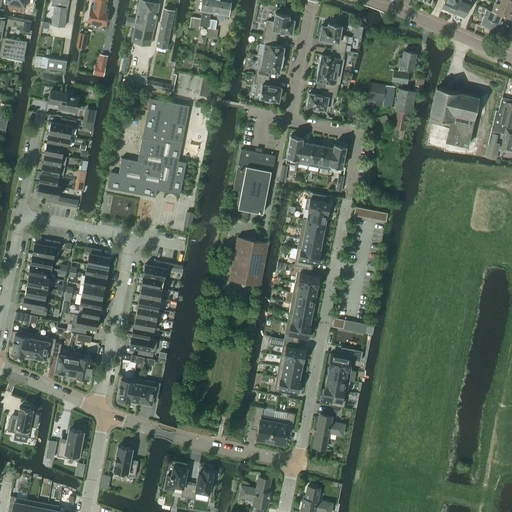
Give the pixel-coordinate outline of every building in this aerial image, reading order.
[(25,6),(26,0),(5,0),(5,2),(5,3),(4,9),(3,13),(9,14),(11,4),(25,6)] [(68,5),(68,0),(51,0),(51,5),(54,6),(52,25),(64,27),(68,5)] [(94,0),(94,6),(91,5),(90,9),(89,9),(87,22),(106,25),(108,12),(105,12),(107,0),(94,0)] [(156,21),(160,3),(144,0),(139,0),(136,18),(128,17),(126,24),(135,26),(132,41),(151,44),(155,21),(156,21)] [(211,13),(213,0),(201,0),(200,11),(202,11),(201,18),(191,17),(189,27),(199,28),(199,25),(200,25),(207,26),(209,27),(210,19),(211,12),(211,13)] [(213,0),(211,13),(217,14),(217,18),(223,19),(223,18),(224,14),(228,15),(230,0),(213,0)] [(455,13),(460,0),(445,0),(443,7),(455,13)] [(460,0),(455,13),(464,16),(470,0),(460,0)] [(511,0),(495,0),(491,10),(507,17),(507,16),(509,17),(511,10),(511,0)] [(167,48),(175,10),(164,8),(157,46),(167,48)] [(486,8),(480,23),(482,24),(481,25),(487,28),(488,26),(498,31),(502,21),(505,22),(507,17),(491,10),(486,8)] [(264,27),(262,36),(276,39),(278,31),(291,33),(294,20),(289,18),(289,15),(275,13),(274,22),(267,20),(265,28),(264,27)] [(0,38),(2,39),(2,37),(6,38),(8,25),(13,26),(14,24),(15,18),(15,17),(3,15),(0,14),(0,38)] [(29,32),(31,20),(24,19),(23,26),(22,31),(29,32)] [(215,29),(217,20),(210,19),(209,27),(207,26),(206,38),(216,39),(218,29),(215,29)] [(42,21),(41,27),(49,29),(50,22),(42,21)] [(331,49),(345,52),(346,43),(345,43),(347,36),(340,35),(342,26),(328,23),(327,26),(322,25),(319,39),(332,41),(331,49)] [(85,49),(87,34),(79,33),(76,47),(85,49)] [(263,56),(282,60),(283,55),(282,55),(284,47),(275,45),(276,39),(262,36),(261,43),(265,44),(263,56)] [(2,39),(0,38),(0,55),(6,57),(10,39),(6,38),(2,37),(2,39)] [(23,60),(26,45),(26,42),(10,39),(6,57),(23,60)] [(317,67),(341,72),(345,52),(331,49),(330,56),(321,54),(319,62),(318,62),(317,67)] [(413,70),(416,53),(404,50),(402,58),(400,57),(398,66),(399,67),(398,71),(393,70),(392,81),(407,83),(409,72),(407,72),(408,69),(413,70)] [(281,65),(282,60),(263,56),(259,55),(255,75),(269,78),(270,71),(279,73),(280,65),(281,65)] [(35,56),(34,66),(47,68),(65,71),(67,61),(35,56)] [(102,76),(103,76),(104,75),(105,68),(97,66),(96,66),(94,67),(93,74),(102,76)] [(337,91),(341,72),(317,67),(317,72),(316,80),(325,82),(324,89),(337,91)] [(278,101),(281,87),(267,85),(269,78),(255,75),(253,83),(256,83),(255,91),(260,92),(259,98),(265,99),(265,101),(271,102),(272,100),(278,101)] [(422,91),(424,79),(416,77),(413,90),(422,91)] [(146,87),(160,90),(173,92),(174,84),(162,82),(147,79),(146,87)] [(215,98),(218,82),(203,79),(199,95),(215,98)] [(391,107),(394,87),(370,82),(365,105),(381,108),(382,105),(391,107)] [(432,122),(427,145),(444,148),(443,151),(465,154),(467,146),(473,118),(479,97),(436,87),(429,115),(431,116),(429,122),(432,122)] [(411,113),(415,91),(399,88),(395,110),(397,111),(394,128),(405,130),(408,112),(411,113)] [(336,99),(337,91),(324,89),(322,95),(309,93),(306,106),(312,108),(312,110),(318,111),(319,109),(325,110),(326,105),(331,106),(333,98),(336,99)] [(76,111),(79,98),(67,95),(67,93),(51,90),(48,102),(61,104),(61,108),(76,111)] [(496,111),(491,129),(495,130),(505,132),(505,128),(507,129),(508,125),(511,126),(511,99),(502,97),(498,112),(496,111)] [(111,171),(108,187),(156,196),(158,186),(165,187),(164,191),(180,194),(186,161),(179,160),(190,105),(150,98),(138,160),(122,157),(119,173),(111,171)] [(87,108),(84,121),(93,122),(95,110),(87,108)] [(0,118),(0,129),(2,130),(4,130),(6,130),(8,119),(5,118),(0,117),(0,118)] [(51,122),(49,133),(69,137),(71,126),(75,127),(76,121),(61,118),(60,123),(51,122)] [(501,146),(500,150),(511,153),(511,126),(508,125),(507,129),(505,128),(505,132),(501,146)] [(403,140),(404,131),(395,129),(394,139),(403,140)] [(491,133),(485,157),(495,159),(496,159),(498,150),(500,150),(501,146),(499,145),(499,144),(496,143),(498,134),(495,134),(495,130),(491,129),(491,133)] [(49,133),(47,143),(63,146),(67,147),(69,137),(49,133)] [(301,142),(302,142),(303,138),(290,135),(285,163),(297,165),(298,163),(297,163),(301,142)] [(312,144),(302,142),(301,142),(297,163),(298,163),(308,165),(312,144)] [(47,143),(45,153),(61,156),(63,146),(47,143)] [(319,167),(323,146),(312,144),(308,165),(319,167)] [(330,165),(331,166),(342,168),(346,146),(334,144),(333,148),(330,165)] [(333,148),(323,146),(319,167),(330,169),(331,166),(330,165),(333,148)] [(272,171),(275,155),(241,149),(235,177),(233,189),(239,190),(234,215),(248,218),(249,210),(263,212),(268,183),(271,171),(272,171)] [(66,157),(61,156),(45,153),(43,163),(64,167),(66,157)] [(43,163),(41,173),(58,176),(57,176),(62,177),(64,167),(43,163)] [(56,186),(57,176),(58,176),(41,173),(39,183),(56,186)] [(60,203),(61,198),(58,197),(60,186),(56,186),(39,183),(37,194),(46,195),(50,196),(49,201),(60,203)] [(307,197),(305,209),(309,210),(309,209),(327,213),(329,202),(324,201),(325,195),(312,193),(311,198),(307,197)] [(307,219),(325,223),(327,213),(309,209),(309,210),(307,219)] [(190,226),(192,212),(187,211),(184,225),(190,226)] [(303,218),(301,228),(323,233),(325,223),(307,219),(303,218)] [(301,228),(299,238),(321,243),(323,233),(301,228)] [(259,285),(268,242),(237,237),(229,279),(259,285)] [(299,238),(297,248),(319,253),(321,243),(299,238)] [(34,243),(32,254),(53,258),(55,247),(58,248),(60,242),(48,240),(47,245),(44,244),(34,243)] [(97,255),(98,250),(86,247),(85,253),(89,254),(87,264),(108,268),(110,257),(101,255),(97,255)] [(297,248),(294,265),(298,266),(311,268),(312,263),(319,264),(320,258),(318,257),(319,253),(297,248)] [(51,268),(53,258),(32,254),(30,264),(47,267),(51,268)] [(47,267),(30,264),(28,274),(45,277),(49,278),(51,268),(47,267)] [(87,264),(85,274),(106,278),(108,268),(87,264)] [(145,264),(143,275),(164,279),(166,268),(164,268),(161,268),(158,267),(158,266),(145,264)] [(298,266),(295,282),(317,287),(317,282),(319,282),(321,276),(310,274),(311,268),(298,266)] [(45,277),(28,274),(27,284),(47,288),(49,278),(45,277)] [(85,274),(83,284),(104,288),(106,278),(85,274)] [(143,275),(141,285),(162,289),(164,279),(143,275)] [(295,282),(293,292),(315,297),(317,287),(295,282)] [(47,288),(27,284),(25,294),(45,298),(47,288)] [(102,298),(104,288),(83,284),(81,294),(102,298)] [(141,285),(139,295),(160,299),(162,289),(141,285)] [(293,292),(291,302),(313,307),(315,297),(293,292)] [(45,298),(25,294),(23,305),(32,307),(31,312),(46,315),(47,309),(43,308),(45,298)] [(83,305),(100,308),(102,298),(81,294),(79,305),(83,305)] [(139,295),(137,305),(158,309),(160,299),(139,295)] [(291,302),(289,312),(292,313),(311,317),(313,307),(291,302)] [(83,305),(81,315),(98,318),(100,308),(83,305)] [(137,305),(135,315),(156,319),(158,309),(137,305)] [(30,321),(31,315),(15,312),(14,318),(30,322),(30,321)] [(289,312),(287,322),(309,327),(311,317),(292,313),(289,312)] [(96,329),(98,318),(81,315),(77,314),(75,324),(72,324),(71,329),(75,330),(85,332),(86,327),(96,329)] [(135,315),(133,325),(150,328),(150,329),(154,329),(156,319),(135,315)] [(287,322),(285,333),(292,335),(291,340),(297,341),(298,336),(309,338),(310,331),(308,331),(309,327),(287,322)] [(133,325),(131,335),(148,338),(150,329),(150,328),(133,325)] [(23,357),(28,333),(12,330),(10,337),(10,342),(13,342),(11,351),(12,351),(12,353),(17,354),(16,356),(23,357)] [(29,356),(34,357),(38,335),(28,333),(23,357),(29,358),(29,356)] [(55,342),(56,338),(38,335),(34,357),(38,358),(38,360),(45,361),(46,355),(52,356),(55,342)] [(131,335),(129,346),(139,348),(138,353),(152,356),(153,351),(155,351),(157,339),(148,338),(131,335)] [(284,338),(280,356),(302,360),(303,355),(305,356),(307,349),(296,347),(297,341),(291,340),(284,338)] [(66,374),(70,352),(60,350),(61,344),(55,342),(52,356),(57,357),(54,374),(61,375),(62,373),(66,374)] [(329,353),(328,360),(330,360),(329,365),(351,370),(353,360),(361,361),(362,351),(341,347),(340,355),(329,353)] [(80,358),(81,358),(81,354),(70,352),(66,374),(71,375),(70,377),(76,378),(80,358)] [(280,356),(278,366),(300,370),(302,360),(280,356)] [(92,360),(81,358),(80,358),(76,378),(83,379),(83,377),(88,378),(89,376),(90,376),(91,366),(92,360)] [(329,365),(327,376),(349,380),(351,370),(329,365)] [(278,366),(276,377),(298,381),(300,370),(278,366)] [(122,400),(129,402),(133,378),(118,375),(116,381),(117,381),(116,386),(119,387),(117,395),(118,395),(117,397),(122,398),(122,400)] [(327,376),(325,386),(347,391),(349,380),(327,376)] [(276,377),(274,388),(282,390),(281,395),(287,396),(288,391),(298,393),(299,386),(297,386),(298,381),(276,377)] [(140,402),(144,380),(133,378),(129,402),(135,403),(135,401),(140,402)] [(157,400),(160,383),(144,380),(140,402),(144,403),(144,404),(151,406),(152,399),(157,400)] [(322,391),(321,398),(331,400),(330,405),(344,408),(347,391),(325,386),(324,392),(322,391)] [(10,417),(7,431),(15,433),(14,439),(26,441),(27,435),(28,435),(29,426),(36,427),(39,415),(32,413),(33,409),(30,408),(31,406),(22,404),(22,407),(19,406),(18,415),(17,418),(10,417)] [(269,441),(273,419),(261,417),(263,407),(255,406),(252,423),(258,424),(257,430),(258,431),(257,439),(259,439),(258,441),(267,443),(268,441),(269,441)] [(292,429),(295,414),(286,412),(285,421),(273,419),(269,441),(281,443),(283,435),(284,436),(285,428),(292,429)] [(342,435),(344,424),(330,421),(331,416),(320,413),(314,447),(325,449),(328,432),(342,435)] [(59,441),(57,456),(78,460),(80,448),(82,448),(84,440),(82,439),(83,432),(69,429),(67,439),(67,442),(59,441)] [(49,439),(47,453),(54,454),(57,441),(49,439)] [(118,446),(113,472),(135,476),(137,463),(129,462),(130,459),(132,449),(118,446)] [(186,502),(190,484),(184,482),(186,468),(173,465),(171,475),(170,475),(167,475),(164,488),(173,490),(174,486),(182,487),(180,496),(185,497),(184,501),(186,502)] [(210,484),(213,471),(204,470),(203,472),(199,471),(196,485),(190,484),(186,502),(189,502),(190,498),(194,499),(196,491),(213,494),(215,485),(210,484)] [(103,474),(101,487),(108,488),(110,475),(103,474)] [(268,491),(270,478),(259,476),(256,488),(246,486),(244,496),(254,498),(253,504),(258,505),(258,507),(256,507),(255,511),(263,511),(264,508),(262,508),(262,505),(267,506),(270,492),(268,491)] [(317,500),(319,488),(308,486),(305,498),(303,498),(300,511),(314,511),(315,510),(324,511),(327,502),(317,500)] [(11,511),(23,511),(26,499),(15,497),(13,504),(12,511),(11,511)] [(26,499),(23,511),(34,511),(37,501),(26,499)] [(37,501),(34,511),(45,511),(48,503),(37,501)] [(48,503),(45,511),(56,511),(57,510),(58,510),(59,505),(48,503)]
